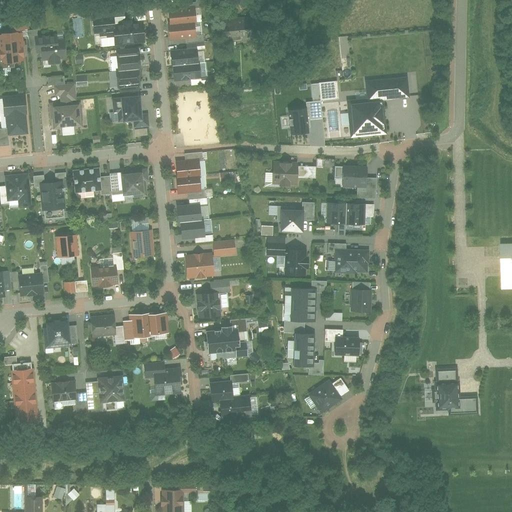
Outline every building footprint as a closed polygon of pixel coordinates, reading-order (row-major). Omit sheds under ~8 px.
[(167,10),(169,27),(193,25),(195,25),(194,8),(167,10)] [(253,14),(225,17),(227,41),(255,39),(253,14)] [(104,33),(105,38),(113,37),(114,46),(144,43),(142,20),(132,21),(132,20),(124,21),(124,22),(118,23),(118,16),(91,19),(92,34),(104,33)] [(84,18),(74,19),(75,38),(85,37),(84,18)] [(166,27),(168,41),(194,39),(193,25),(169,27),(166,27)] [(0,36),(0,64),(24,63),(21,34),(0,36)] [(58,61),(67,60),(66,40),(57,41),(56,35),(33,37),(35,55),(40,54),(41,62),(47,62),(47,67),(59,66),(58,61)] [(136,48),(115,50),(117,76),(137,74),(139,74),(138,59),(137,59),(136,48)] [(197,50),(169,53),(171,68),(173,68),(198,65),(197,50)] [(173,68),(174,83),(200,80),(198,65),(173,68)] [(137,74),(117,76),(119,98),(138,97),(137,87),(138,87),(137,74)] [(89,87),(88,75),(77,76),(78,87),(89,87)] [(367,99),(347,101),(351,139),(388,135),(384,101),(410,99),(408,77),(365,81),(367,99)] [(338,82),(319,84),(320,102),(339,100),(338,82)] [(50,105),(52,130),(83,128),(81,102),(71,103),(70,100),(76,100),(75,84),(59,85),(59,87),(53,87),(54,98),(60,97),(61,104),(50,105)] [(4,95),(8,136),(30,134),(28,110),(29,110),(28,93),(4,95)] [(122,124),(133,123),(133,130),(149,128),(148,114),(140,115),(138,97),(119,98),(122,124)] [(306,109),(288,111),(291,135),(309,134),(308,122),(322,120),(320,102),(305,103),(306,109)] [(338,116),(338,110),(327,110),(327,132),(339,132),(339,116),(338,116)] [(200,170),(198,154),(174,156),(175,172),(197,170),(200,170)] [(298,160),(273,160),(273,184),(298,185),(298,160)] [(368,166),(334,165),(334,178),(341,178),(341,187),(357,187),(356,198),(376,198),(376,177),(368,177),(368,166)] [(101,193),(99,169),(71,171),(73,195),(101,193)] [(147,169),(121,171),(123,197),(149,195),(147,169)] [(199,187),(197,170),(175,172),(172,173),(174,189),(199,187)] [(44,174),(33,175),(36,213),(68,210),(65,172),(54,173),(54,179),(44,180),(44,174)] [(6,203),(17,202),(18,208),(30,207),(27,174),(4,176),(6,203)] [(197,199),(174,201),(176,219),(178,219),(180,235),(203,233),(201,215),(199,216),(197,199)] [(346,202),(329,202),(328,222),(346,223),(346,202)] [(364,203),(346,202),(346,223),(363,224),(364,203)] [(303,209),(281,208),(280,230),(302,231),(303,209)] [(263,235),(275,235),(275,225),(263,225),(263,235)] [(128,233),(131,258),(154,256),(152,231),(128,233)] [(54,238),(56,260),(79,257),(77,235),(54,238)] [(286,235),(267,235),(267,254),(286,254),(286,274),(305,274),(305,247),(286,247),(286,235)] [(511,243),(501,244),(502,288),(511,287),(511,243)] [(369,248),(335,247),(335,260),(326,260),(326,272),(369,273),(369,248)] [(183,253),(185,276),(195,275),(195,276),(204,275),(204,274),(213,273),(211,251),(202,252),(202,251),(192,252),(193,253),(183,253)] [(90,266),(92,289),(101,288),(101,289),(109,288),(109,287),(118,286),(115,263),(90,266)] [(16,277),(19,297),(27,296),(27,297),(36,296),(36,295),(44,294),(42,274),(16,277)] [(65,282),(65,293),(89,292),(89,281),(65,282)] [(316,323),(316,288),(290,288),(289,322),(316,323)] [(372,288),(351,288),(350,314),(372,314),(372,288)] [(215,289),(195,291),(196,299),(194,299),(195,307),(196,307),(197,316),(217,314),(216,306),(217,305),(217,297),(216,297),(215,289)] [(151,315),(151,313),(129,316),(129,321),(123,321),(125,340),(131,339),(131,340),(154,338),(153,336),(169,335),(166,313),(151,315)] [(116,336),(114,316),(89,318),(91,338),(116,336)] [(68,322),(44,324),(47,350),(70,348),(68,322)] [(238,327),(206,330),(208,353),(240,350),(238,327)] [(360,338),(343,338),(343,330),(325,330),(324,342),(335,342),(335,356),(360,357),(360,338)] [(314,369),(315,334),(294,334),(293,368),(314,369)] [(177,347),(169,351),(173,359),(181,355),(177,347)] [(179,369),(166,371),(165,362),(143,364),(145,380),(152,379),(154,398),(179,395),(178,386),(180,385),(179,369)] [(39,434),(31,364),(10,366),(18,436),(39,434)] [(436,381),(437,408),(450,407),(450,414),(479,412),(478,395),(459,396),(457,368),(437,369),(438,381),(436,381)] [(126,402),(123,376),(96,379),(99,405),(126,402)] [(322,413),(343,398),(341,396),(350,389),(340,376),(333,382),(329,378),(308,393),(322,413)] [(233,380),(210,382),(212,401),(220,400),(235,399),(233,380)] [(77,402),(75,381),(49,384),(51,404),(77,402)] [(244,398),(235,399),(220,400),(221,416),(245,414),(244,398)] [(107,488),(107,504),(98,504),(98,511),(115,511),(115,488),(107,488)] [(70,494),(75,499),(80,494),(75,489),(70,494)] [(162,492),(162,511),(182,511),(183,492),(162,492)]
